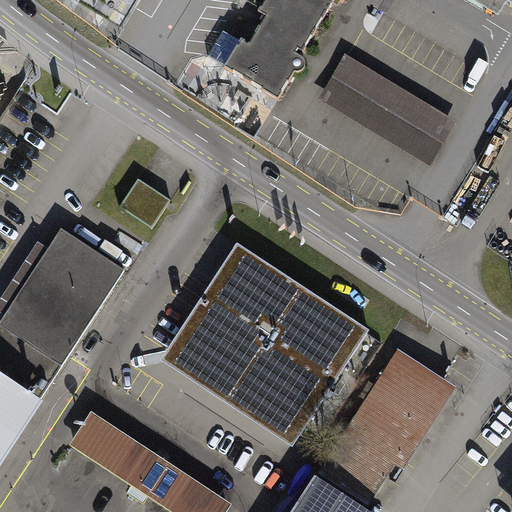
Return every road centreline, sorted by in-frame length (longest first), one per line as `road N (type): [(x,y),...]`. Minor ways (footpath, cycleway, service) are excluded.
road 1 (tertiary): [(3,0),(511,345)]
road 2 (unknown): [(511,81),(395,268)]
road 3 (unknown): [(511,349),(430,475)]
